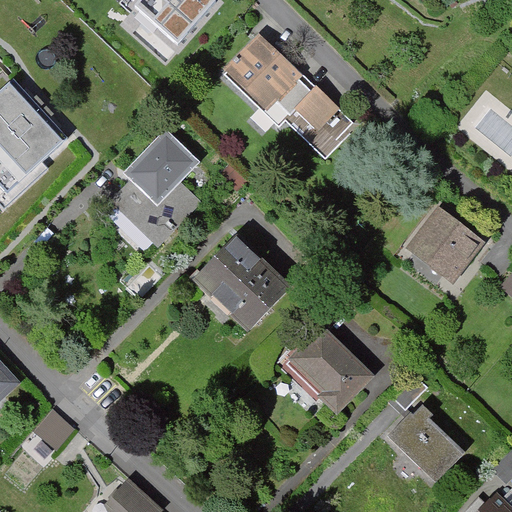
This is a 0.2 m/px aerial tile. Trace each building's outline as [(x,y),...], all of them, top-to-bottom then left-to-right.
[(215,11),(202,0),(144,0),(142,3),(187,43),(215,11)] [(301,79),(261,41),(228,75),(269,113),(301,79)] [(353,128),(301,79),(269,113),(228,75),(225,78),(281,131),(288,124),(324,159),(353,128)] [(28,98),(14,83),(0,96),(0,180),(13,194),(69,142),(57,129),(28,98)] [(194,166),(167,142),(132,179),(136,182),(113,206),(159,249),(200,206),(177,184),(194,166)] [(484,248),(443,216),(414,254),(455,285),(484,248)] [(249,335),(289,294),(238,246),(199,287),(249,335)] [(374,383),(324,335),(295,365),(330,399),(325,404),(340,418),(374,383)] [(0,399),(11,389),(0,378),(0,399)] [(430,392),(415,378),(394,401),(409,415),(430,392)] [(439,487),(466,459),(430,425),(436,419),(425,409),(416,419),(413,417),(391,441),(439,487)] [(76,432),(54,414),(35,436),(57,455),(76,432)] [(511,484),(511,457),(495,475),(509,488),(511,484)] [(154,511),(129,489),(108,511),(154,511)] [(511,511),(511,496),(502,506),(495,500),(483,511),(511,511)]
